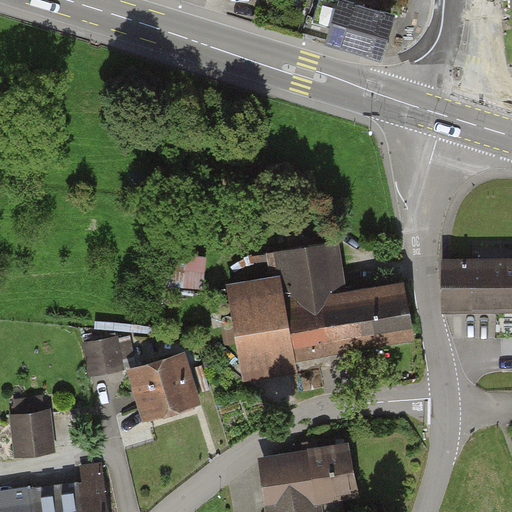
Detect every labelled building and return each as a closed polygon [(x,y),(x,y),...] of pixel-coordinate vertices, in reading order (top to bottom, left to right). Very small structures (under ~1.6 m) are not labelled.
[(317,0),(313,17),(330,21),(335,0),(317,0)] [(393,17),(342,0),(339,0),(325,41),(380,59),(393,17)] [(241,362),(407,328),(398,281),(345,292),(336,245),(270,258),(275,280),(227,290),(241,362)] [(209,283),(207,253),(186,253),(188,284),(209,283)] [(511,305),(511,266),(448,267),(449,307),(511,305)] [(122,365),(116,339),(87,344),(93,371),(122,365)] [(193,398),(179,353),(123,370),(137,415),(193,398)] [(53,449),(50,411),(11,415),(15,453),(53,449)] [(344,445),(260,460),(269,511),(314,511),(312,496),(352,489),(344,445)] [(0,511),(106,511),(101,470),(78,473),(79,485),(0,494),(0,511)]
